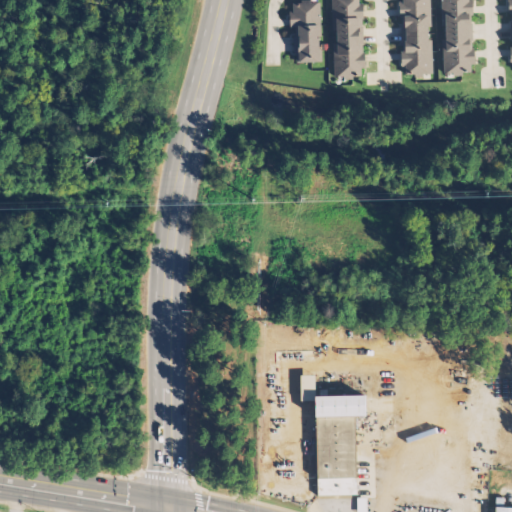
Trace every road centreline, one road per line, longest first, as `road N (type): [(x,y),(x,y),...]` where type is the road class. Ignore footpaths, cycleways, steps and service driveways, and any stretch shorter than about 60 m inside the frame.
road 1 (secondary): [(222,0),(182,164),(169,259),(168,505)]
road 2 (trunk): [(168,505),(0,478)]
